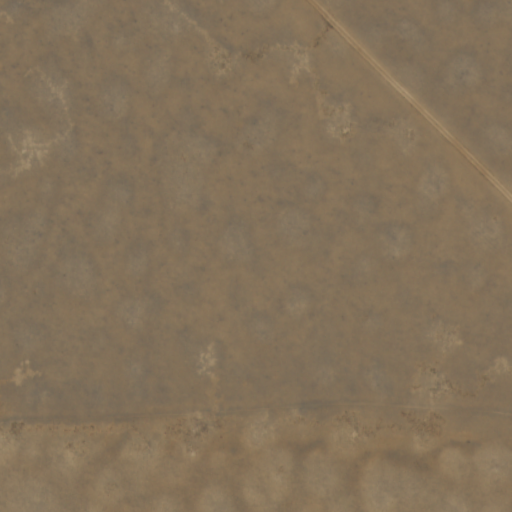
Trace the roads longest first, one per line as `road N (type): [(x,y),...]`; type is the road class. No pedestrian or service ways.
road 1 (residential): [(0,360),(511,338)]
road 2 (residential): [(511,151),(369,0)]
